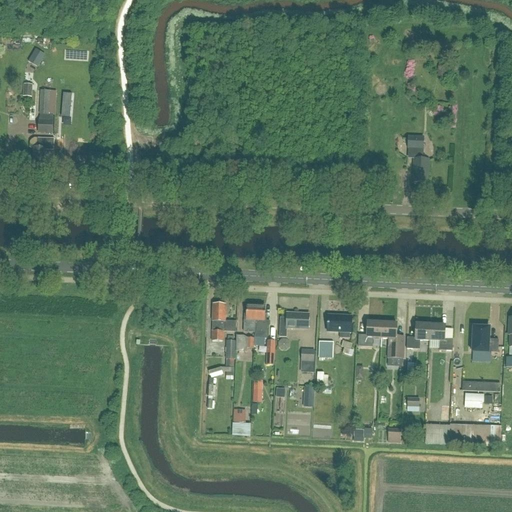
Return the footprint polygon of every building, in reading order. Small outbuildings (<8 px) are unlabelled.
[(36,51),(29,63),(38,68),(45,56),(36,51)] [(24,86),(23,98),(32,98),(33,86),(24,86)] [(48,116),(50,92),(40,91),(39,115),(48,116)] [(63,95),(62,118),(70,118),(71,96),(72,96),(72,95),(63,95)] [(52,135),(53,122),(38,121),(37,134),(52,135)] [(423,151),(424,139),(408,138),(407,150),(423,151)] [(30,143),(30,149),(34,149),(33,165),(53,166),(54,160),(62,160),(62,142),(54,142),(55,140),(38,139),(35,139),(32,141),(30,143)] [(428,182),(429,161),(414,160),(413,182),(416,182),(416,183),(425,183),(426,182),(428,182)] [(220,306),(218,304),(216,304),(214,306),(213,306),(212,342),(224,343),(224,333),(236,333),(236,323),(225,323),(225,322),(227,320),(227,317),(225,316),(226,306),(220,306)] [(255,334),(256,307),(247,306),(247,316),(245,316),(244,333),(255,334)] [(265,307),(256,307),(255,334),(255,339),(265,339),(266,339),(269,337),(269,325),(266,325),(267,316),(265,316),(265,307)] [(308,330),(309,316),(287,315),(287,324),(280,323),(280,338),(286,338),(287,329),(308,330)] [(352,334),(352,318),(328,317),(327,333),(340,333),(340,339),(350,340),(350,334),(352,334)] [(382,340),(382,324),(368,323),(367,337),(359,336),(358,348),(373,348),(373,339),(382,340)] [(397,324),(382,324),(382,340),(391,340),(390,360),(404,361),(405,338),(396,338),(397,324)] [(430,342),(431,326),(416,325),(416,339),(407,338),(407,350),(420,351),(420,342),(430,342)] [(431,326),(430,342),(440,342),(440,351),(453,352),(453,340),(445,340),(445,327),(431,326)] [(481,327),(471,326),(471,334),(473,334),(473,341),(471,341),(470,351),(472,351),(472,353),(498,354),(499,341),(489,341),(489,329),(481,329),(481,327)] [(264,348),(265,339),(255,339),(254,348),(264,348)] [(236,342),(226,342),(225,360),(229,360),(229,369),(220,369),(208,373),(209,377),(210,377),(211,379),(222,375),(222,373),(226,373),(226,376),(233,376),(234,369),(233,369),(233,360),(235,360),(236,342)] [(273,367),(275,342),(267,342),(265,366),(273,367)] [(341,347),(344,348),(351,351),(353,345),(343,342),(341,347)] [(333,359),(333,344),(319,344),(319,359),(333,359)] [(354,352),(351,351),(344,348),(342,354),(352,357),(354,352)] [(313,374),(314,351),(301,350),(300,363),(300,374),(313,374)] [(403,369),(404,361),(389,360),(389,368),(403,369)] [(254,381),(253,392),(262,392),(262,382),(254,381)] [(500,394),(500,385),(463,384),(463,392),(500,394)] [(315,389),(304,388),(303,408),(314,409),(315,389)] [(277,412),(285,412),(286,389),(277,389),(277,412)] [(418,413),(419,400),(407,399),(406,413),(418,413)] [(234,415),(234,425),(245,426),(245,415),(234,415)] [(428,426),(427,445),(449,446),(450,427),(428,426)] [(499,430),(450,427),(449,446),(498,448),(499,430)] [(400,445),(401,431),(388,430),(387,444),(400,445)] [(364,440),(364,431),(354,431),(354,439),(364,440)]
